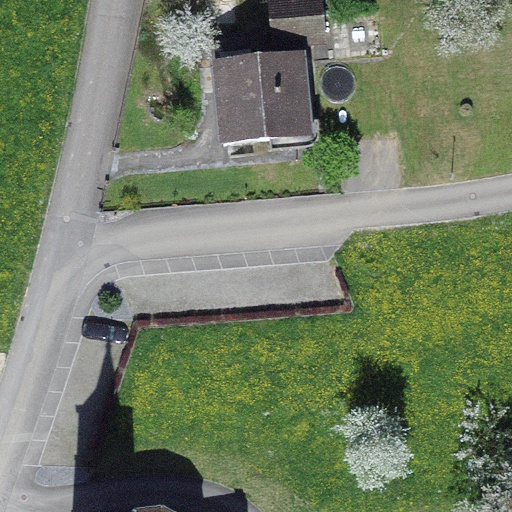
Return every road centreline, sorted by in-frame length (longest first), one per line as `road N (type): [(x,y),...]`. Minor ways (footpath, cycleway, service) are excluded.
road 1 (residential): [(70,245),(413,209),(511,190)]
road 2 (residential): [(117,0),(70,245)]
road 3 (residential): [(70,245),(0,451)]
